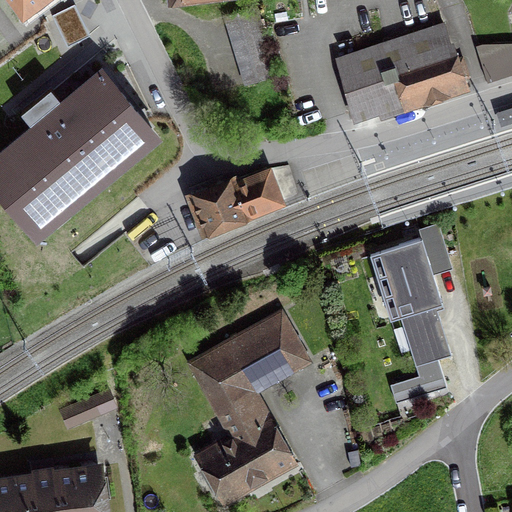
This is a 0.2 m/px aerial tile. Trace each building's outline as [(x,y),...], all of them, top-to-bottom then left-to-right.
[(14,0),(23,11),(38,0),(14,0)] [(246,83),(276,74),(255,6),(226,15),(246,83)] [(338,58),(357,117),(463,83),(443,23),(338,58)] [(511,45),(477,46),(487,79),(511,70),(511,45)] [(0,88),(20,115),(37,103),(9,66),(0,73),(0,88)] [(105,73),(0,159),(0,189),(30,226),(61,200),(68,209),(76,203),(68,194),(112,158),(119,167),(126,161),(119,152),(150,126),(105,73)] [(511,120),(511,104),(497,110),(502,124),(511,120)] [(191,195),(205,229),(279,199),(267,170),(235,183),(233,179),(191,195)] [(422,237),(434,275),(451,269),(438,225),(420,231),(422,237)] [(390,383),(396,401),(447,386),(438,358),(451,354),(439,315),(436,316),(434,310),(432,305),(442,301),(434,275),(422,237),(370,253),(378,276),(387,273),(399,312),(390,315),(391,318),(400,315),(419,374),(390,383)] [(224,499),(294,460),(268,414),(266,415),(252,390),(307,359),(281,313),(193,362),(233,434),(198,453),(224,499)] [(76,404),(82,418),(113,405),(107,390),(76,404)] [(0,480),(0,511),(104,511),(98,466),(54,473),(53,466),(33,469),(34,476),(0,480)]
